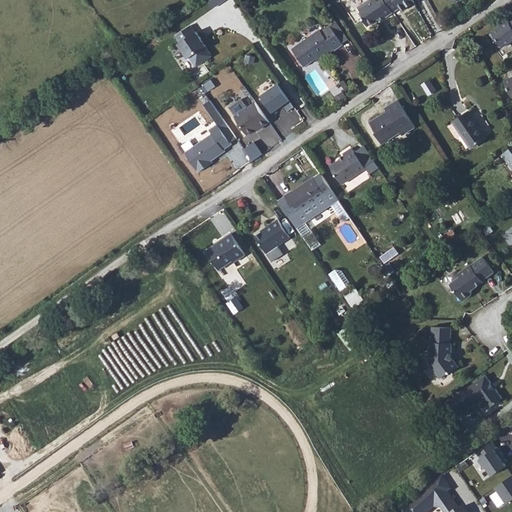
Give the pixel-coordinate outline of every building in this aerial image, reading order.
[(415,2),(413,0),(373,0),(372,0),(371,0),(359,8),(366,17),(364,19),(370,27),(386,15),(387,17),(401,7),(403,10),(415,2)] [(511,18),(504,24),(505,26),(495,33),(500,40),(501,39),(506,46),(511,42),(511,18)] [(197,31),(192,24),(176,35),(181,42),(179,43),(189,57),(191,56),(196,63),(200,64),(211,57),(212,52),(202,38),(203,38),(198,30),(197,31)] [(329,29),(328,27),(299,47),(311,64),(332,49),(334,52),(349,41),(337,24),(329,29)] [(280,83),(261,96),(273,114),(292,101),(280,83)] [(225,150),(232,144),(230,141),(236,137),(226,123),(211,99),(204,104),(218,125),(210,130),(213,134),(186,154),(200,173),(210,165),(209,164),(226,151),(225,150)] [(230,107),(236,114),(246,107),(240,100),(230,107)] [(254,103),(234,117),(247,135),(260,125),(262,127),(269,122),(254,103)] [(415,131),(396,107),(384,116),(385,119),(369,131),(376,140),(373,142),(381,151),(397,139),(400,142),(415,131)] [(470,115),(456,125),(475,152),(488,142),(470,115)] [(369,172),(354,152),(345,159),(346,161),(331,173),(344,191),(369,172)] [(293,194),(286,199),(287,200),(282,204),(301,231),(306,227),(300,218),(329,197),(316,180),(294,196),(293,194)] [(292,239),(279,221),(266,230),(267,231),(258,237),(271,255),(292,239)] [(248,256),(234,235),(224,242),(225,244),(209,254),(221,272),(236,262),(237,264),(248,256)] [(496,272),(485,257),(459,273),(462,277),(451,284),(462,299),(466,300),(472,296),(473,292),(471,290),(477,285),(478,287),(484,282),(483,281),(496,272)] [(341,267),(331,274),(341,289),(351,283),(341,267)] [(360,319),(343,330),(349,340),(367,328),(360,319)] [(451,326),(434,325),(432,340),(431,340),(430,361),(440,377),(448,371),(451,371),(458,365),(451,354),(451,341),(450,341),(451,326)] [(500,399),(483,376),(445,403),(454,416),(472,404),(472,405),(479,400),(486,409),(500,399)] [(490,479),(508,466),(496,449),(498,447),(492,440),(475,452),(479,457),(477,460),(490,479)] [(511,476),(496,487),(508,505),(511,502),(511,476)] [(460,509),(448,493),(451,490),(441,478),(401,509),(402,511),(430,511),(436,508),(437,509),(444,510),(445,511),(469,511),(464,506),(460,509)]
